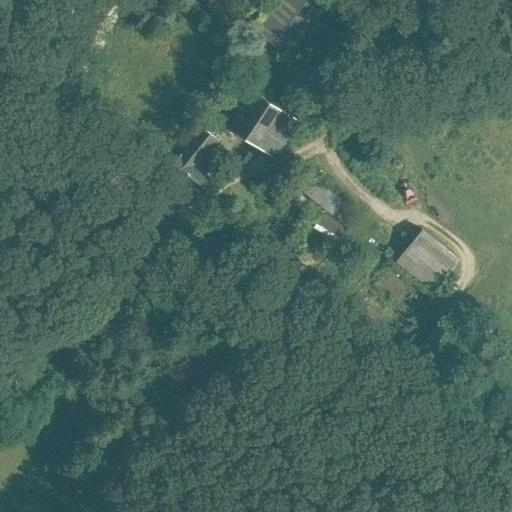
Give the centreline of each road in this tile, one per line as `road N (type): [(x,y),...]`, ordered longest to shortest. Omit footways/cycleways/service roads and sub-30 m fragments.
road 1 (unclassified): [(0,82),(511,493)]
road 2 (track): [(371,379),(464,280),(466,262),(463,245),(429,219),(381,207),(341,171),(330,143),(441,83),(511,73)]
